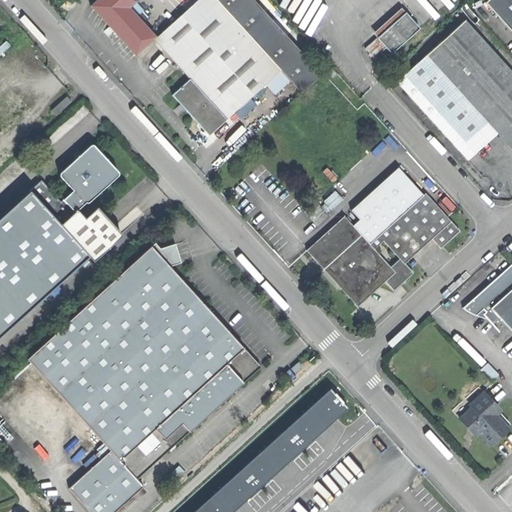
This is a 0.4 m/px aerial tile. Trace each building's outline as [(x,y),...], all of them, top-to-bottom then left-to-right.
[(135,55),(155,37),(142,23),(148,18),(142,12),(143,11),(133,0),(96,0),(90,6),(135,55)] [(189,79),(226,119),(280,71),(300,93),(321,74),(253,0),(197,0),(154,39),(189,79)] [(511,32),(511,30),(511,0),(483,0),(483,1),(511,32)] [(372,33),(377,38),(405,12),(401,8),(372,33)] [(165,9),(155,19),(162,26),(172,16),(165,9)] [(419,28),(405,12),(377,38),(385,47),(380,51),(386,58),(419,28)] [(511,74),(464,21),(396,82),(467,160),(475,153),(465,142),(487,122),(497,133),(511,149),(511,74)] [(373,57),(380,51),(385,47),(377,38),(365,48),(373,57)] [(330,66),(326,70),(333,78),(337,74),(330,66)] [(209,135),(226,119),(189,79),(172,95),(182,106),(209,135)] [(68,95),(53,110),(58,115),(73,100),(68,95)] [(475,153),(497,133),(487,122),(465,142),(475,153)] [(92,261),(121,235),(96,207),(84,219),(75,210),(86,200),(89,200),(114,178),(115,175),(106,165),(106,161),(94,147),(90,147),(82,154),(82,157),(79,160),(77,159),(61,173),(61,176),(73,190),(60,202),(47,187),(44,187),(34,197),(29,191),(0,216),(0,336),(88,256),(92,261)] [(359,219),(352,225),(370,244),(423,195),(398,167),(350,210),(359,219)] [(352,225),(344,216),(307,250),(315,260),(341,288),(357,306),(385,281),(393,290),(413,273),(404,264),(432,239),(440,248),(459,231),(425,194),(423,195),(370,244),(352,225)] [(329,216),(314,200),(303,209),(318,226),(329,216)] [(155,243),(151,246),(169,267),(180,262),(174,244),(159,248),(155,243)] [(137,479),(260,367),(169,267),(151,246),(26,359),(110,451),(69,488),(90,511),(114,511),(144,486),(137,479)] [(337,291),(341,288),(315,260),(311,263),(316,268),(337,291)] [(511,261),(511,260),(457,309),(462,312),(470,316),(478,309),(480,312),(478,315),(489,327),(497,320),(511,336),(511,261)] [(296,370),(303,363),(299,358),(291,365),(296,370)] [(330,388),(192,511),(232,511),(320,432),(348,408),(330,388)] [(487,447),(506,429),(494,416),(498,412),(480,393),(466,406),(469,409),(457,419),(466,429),(472,436),(475,433),(487,447)]
